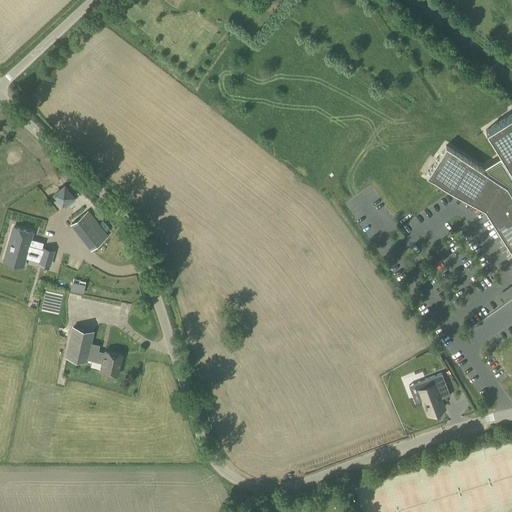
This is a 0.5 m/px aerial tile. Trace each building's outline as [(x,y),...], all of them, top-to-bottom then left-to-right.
[(511,114),(485,130),(503,157),(483,170),(446,146),(426,176),(484,207),(511,251),(511,114)] [(88,210),(70,224),(78,234),(95,220),(88,210)] [(34,232),(12,226),(2,261),(24,267),(28,251),(41,255),(38,263),(50,266),(55,251),(43,247),(42,249),(30,246),(34,232)] [(218,289),(179,298),(185,325),(224,317),(218,289)] [(88,330),(88,322),(90,322),(90,316),(77,316),(76,336),(87,337),(87,330),(88,330)] [(105,353),(88,350),(87,359),(103,363),(101,371),(118,374),(122,354),(106,351),(105,353)] [(443,359),(432,361),(435,380),(446,378),(443,359)] [(430,379),(435,378),(431,364),(426,365),(430,379)] [(434,384),(418,390),(427,414),(443,408),(434,384)]
